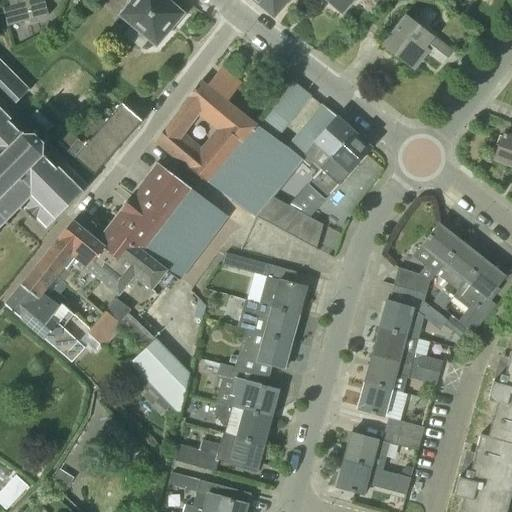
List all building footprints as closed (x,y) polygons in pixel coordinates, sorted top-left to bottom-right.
[(6,0),(7,3),(9,2),(10,8),(2,10),(7,28),(10,27),(49,17),(44,0),(6,0)] [(140,49),(148,40),(157,48),(184,15),(173,7),(177,2),(174,0),(131,0),(118,16),(131,26),(124,35),(140,49)] [(253,0),(273,16),(287,0),(253,0)] [(326,0),(342,14),(354,0),(326,0)] [(442,64),(451,52),(407,17),(384,47),(412,68),(425,51),(442,64)] [(0,228),(5,224),(8,227),(10,225),(7,222),(18,211),(21,213),(23,211),(35,223),(36,222),(45,231),(89,186),(66,165),(68,163),(48,142),(52,138),(47,134),(31,117),(30,118),(16,104),(30,91),(0,61),(0,228)] [(270,200),(273,197),(288,180),(303,161),(301,159),(310,148),(296,136),(287,147),(286,149),(283,147),(261,130),(227,104),(241,85),(220,70),(207,89),(200,83),(156,142),(257,218),(258,217),(270,200)] [(94,177),(141,123),(121,104),(107,119),(108,120),(84,147),(68,132),(58,144),(94,177)] [(30,117),(31,117),(47,134),(55,127),(38,109),(30,117)] [(330,160),(355,133),(335,115),(310,148),(301,159),(303,161),(311,167),(314,163),(321,169),(330,160)] [(327,201),(372,150),(355,133),(330,160),(321,169),(308,185),(327,201)] [(511,138),(504,135),(494,162),(511,167),(511,138)] [(190,189),(175,177),(157,163),(98,241),(106,248),(95,263),(98,266),(91,274),(119,298),(134,278),(151,293),(166,273),(176,280),(177,280),(168,271),(142,255),(190,189)] [(228,219),(190,189),(142,255),(168,271),(177,280),(176,280),(179,282),(228,219)] [(273,197),(270,200),(258,217),(274,226),(275,225),(291,206),(273,197)] [(275,225),(284,231),(289,233),(300,211),(291,206),(275,225)] [(300,211),(289,233),(302,241),(309,216),(300,211)] [(309,216),(302,241),(318,249),(324,224),(309,216)] [(75,293),(91,275),(91,274),(98,266),(95,263),(106,248),(98,241),(72,221),(58,240),(75,252),(71,257),(76,260),(65,272),(70,277),(64,284),(75,293)] [(438,225),(420,248),(432,258),(426,266),(436,274),(461,242),(438,225)] [(61,307),(51,299),(63,283),(64,284),(70,277),(65,272),(76,260),(71,257),(75,252),(58,240),(21,286),(37,299),(40,295),(58,310),(61,307)] [(461,242),(436,274),(457,291),(482,260),(461,242)] [(266,278),(268,279),(271,267),(225,254),(217,266),(254,275),(266,278)] [(476,309),(463,327),(467,331),(472,334),(495,306),(488,300),(505,278),(482,260),(457,291),(456,293),(476,309)] [(419,275),(398,269),(393,286),(425,295),(429,284),(419,275)] [(306,289),(268,279),(266,278),(259,304),(244,300),(244,302),(299,316),(306,289)] [(21,286),(5,306),(71,364),(85,349),(64,329),(74,316),(62,305),(61,307),(58,310),(40,295),(37,299),(21,286)] [(443,308),(452,297),(444,291),(435,302),(443,308)] [(205,307),(198,300),(194,317),(202,320),(205,307)] [(155,340),(128,315),(131,312),(116,301),(106,313),(119,324),(123,326),(123,328),(146,350),(155,340)] [(245,330),(292,342),(299,316),(244,302),(241,313),(248,316),(245,330)] [(378,330),(407,338),(417,341),(423,319),(439,332),(442,328),(444,326),(461,339),(464,335),(447,322),(424,303),(417,312),(414,311),(414,310),(386,302),(378,330)] [(87,335),(93,340),(102,348),(104,350),(123,328),(123,326),(119,324),(106,313),(87,335)] [(463,327),(451,317),(447,322),(464,335),(467,331),(463,327)] [(284,371),(292,342),(245,330),(234,368),(253,373),(255,363),(284,371)] [(417,341),(407,338),(378,330),(371,356),(439,375),(442,362),(414,354),(417,341)] [(102,348),(93,340),(88,346),(96,354),(102,348)] [(491,425),(488,437),(511,444),(511,346),(510,353),(508,352),(507,360),(508,360),(506,367),(498,365),(496,373),(495,373),(488,401),(496,404),(493,418),(491,418),(489,425),(491,425)] [(364,383),(403,393),(407,379),(436,387),(439,375),(371,356),(364,383)] [(279,392),(250,384),(253,373),(234,368),(220,364),(216,379),(221,381),(215,403),(217,404),(232,408),(244,411),(272,419),(279,392)] [(190,379),(185,395),(192,397),(197,381),(190,379)] [(356,412),(385,419),(389,403),(399,406),(403,393),(364,383),(356,412)] [(162,415),(171,405),(160,396),(152,405),(162,415)] [(213,416),(229,421),(232,408),(217,404),(213,416)] [(237,439),(264,446),(272,419),(244,411),(237,439)] [(387,420),(385,430),(421,440),(424,429),(395,422),(387,420)] [(382,471),(384,466),(389,445),(418,453),(421,440),(385,430),(382,443),(378,442),(350,434),(343,461),(371,468),(380,471),(382,471)] [(223,435),(215,460),(215,461),(218,462),(229,464),(228,466),(257,474),(264,446),(237,439),(223,435)] [(511,444),(488,437),(480,435),(476,448),(475,448),(473,455),(474,455),(472,463),(464,460),(462,469),(461,468),(453,497),(462,499),(458,511),(506,511),(511,495),(511,494),(511,444)] [(174,463),(215,474),(218,462),(215,461),(215,460),(197,455),(198,451),(179,446),(175,462),(174,463)] [(363,497),(371,468),(343,461),(336,489),(363,497)] [(405,495),(410,478),(413,469),(407,467),(401,471),(400,476),(397,475),(393,492),(405,495)] [(60,471),(60,472),(53,483),(64,490),(65,491),(73,479),(60,471)] [(29,487),(16,476),(0,493),(0,504),(7,511),(29,487)] [(246,511),(248,506),(234,502),(237,492),(199,481),(192,507),(186,505),(184,511),(246,511)]
